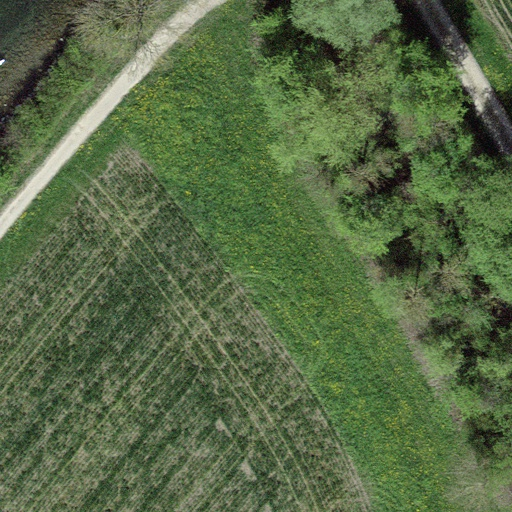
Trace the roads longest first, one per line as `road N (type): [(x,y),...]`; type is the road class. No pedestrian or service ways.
road 1 (track): [(0,231),(206,0)]
road 2 (track): [(427,0),(511,129)]
